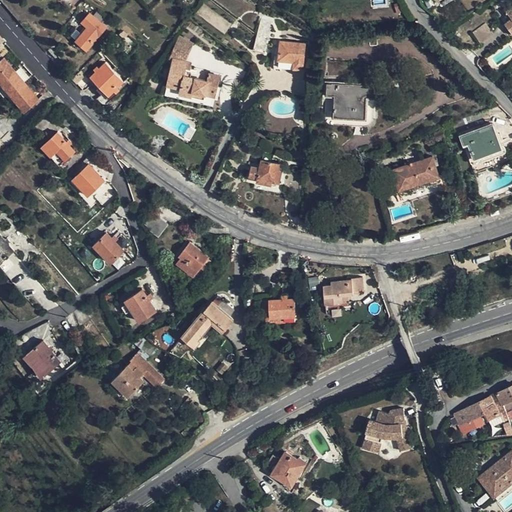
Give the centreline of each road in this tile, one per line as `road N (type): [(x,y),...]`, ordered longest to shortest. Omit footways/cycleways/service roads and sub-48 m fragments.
road 1 (unclassified): [(0,15),(99,126),(216,213),(271,240),(380,255),(511,223)]
road 2 (secondary): [(118,511),(320,388),(511,313)]
road 3 (residential): [(511,112),(414,0)]
